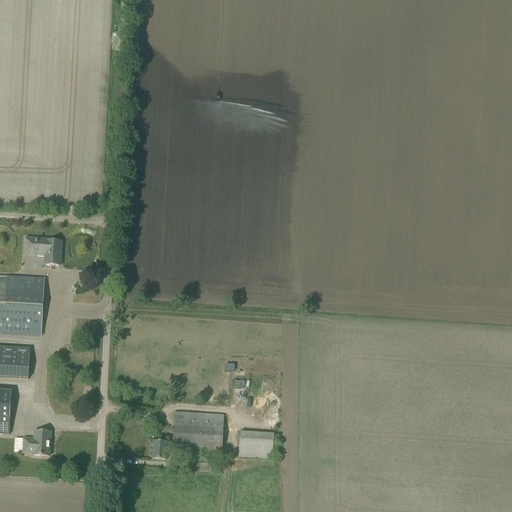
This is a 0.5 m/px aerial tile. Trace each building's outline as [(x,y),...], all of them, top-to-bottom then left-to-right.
[(38,258),(44,258),(44,266),(60,267),(61,243),(45,242),(45,240),(24,239),(24,256),(38,257),(38,258)] [(0,336),(40,338),(44,280),(0,277),(0,336)] [(0,379),(28,381),(29,351),(0,349),(0,379)] [(0,436),(8,437),(11,394),(0,393),(0,436)] [(152,460),(165,461),(166,451),(172,452),(172,453),(221,456),(221,460),(228,460),(229,449),(221,449),(223,417),(174,413),(172,443),(153,442),(152,460)] [(22,455),(33,456),(49,457),(50,433),(34,432),(34,440),(23,439),(22,455)] [(238,458),(272,461),(273,436),(240,433),(238,458)] [(188,473),(217,474),(218,463),(207,463),(207,459),(188,459),(188,473)]
